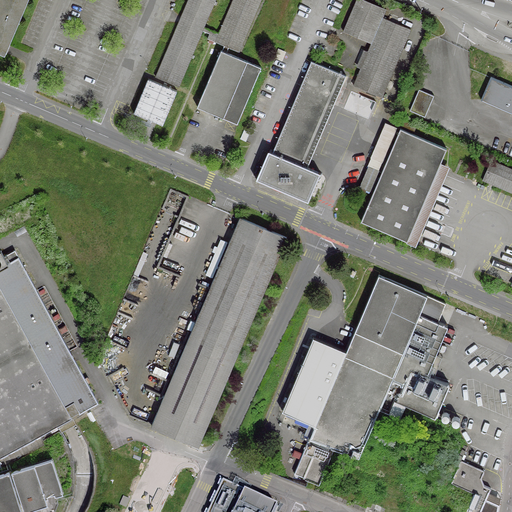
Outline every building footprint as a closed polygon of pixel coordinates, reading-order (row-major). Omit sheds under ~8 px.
[(0,0),(0,50),(9,54),(31,0),(0,0)] [(218,0),(192,0),(160,78),(181,88),(205,32),(207,27),(218,0)] [(243,53),(264,0),(236,0),(223,33),(207,27),(205,32),(212,35),(210,40),(243,53)] [(387,9),(364,0),(359,0),(346,32),(374,44),(371,53),(364,50),(358,66),(364,69),(357,85),(386,96),(412,30),(383,17),(387,9)] [(264,67),(225,50),(203,106),(241,124),(264,67)] [(259,179),(311,203),(324,174),(310,168),(350,78),(332,70),(314,62),(275,153),(271,152),(259,179)] [(511,112),(511,86),(490,77),(480,99),(511,112)] [(163,124),(177,90),(149,78),(135,112),(163,124)] [(410,110),(425,117),(435,96),(419,89),(410,110)] [(359,102),(355,111),(369,117),(374,106),(348,95),(348,97),(359,102)] [(362,189),(372,192),(400,129),(389,124),(362,189)] [(404,130),(364,223),(410,243),(442,168),(450,150),(404,130)] [(511,168),(492,161),(484,181),(511,192),(511,168)] [(287,237),(240,217),(152,425),(199,445),(287,237)] [(206,275),(212,277),(227,242),(221,239),(206,275)] [(0,459),(75,419),(74,418),(83,413),(101,404),(18,250),(7,256),(4,251),(0,253),(0,459)] [(359,323),(347,349),(317,422),(296,473),(318,482),(333,445),(356,455),(381,397),(398,404),(412,372),(417,358),(405,353),(417,325),(427,301),(429,296),(378,275),(359,323)] [(456,312),(427,301),(417,325),(405,353),(417,358),(412,372),(428,379),(456,312)] [(284,409),(317,422),(347,349),(333,343),(315,336),(284,409)] [(428,379),(412,372),(398,404),(437,420),(450,388),(428,379)] [(12,472),(24,511),(28,511),(48,506),(46,499),(48,499),(48,497),(55,494),(56,497),(63,495),(52,459),(12,472)] [(480,511),(491,488),(484,485),(481,478),(484,470),(461,461),(452,483),(474,492),(465,511),(480,511)] [(0,475),(0,511),(21,511),(9,473),(0,475)] [(276,511),(278,507),(224,481),(209,511),(276,511)]
